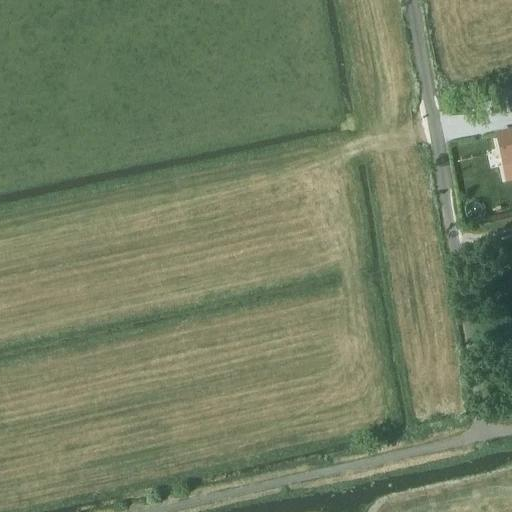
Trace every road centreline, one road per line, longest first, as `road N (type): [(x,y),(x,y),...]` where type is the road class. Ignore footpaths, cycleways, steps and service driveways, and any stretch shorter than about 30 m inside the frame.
road 1 (unclassified): [(485,436),(414,0)]
road 2 (track): [(371,143),(349,0)]
